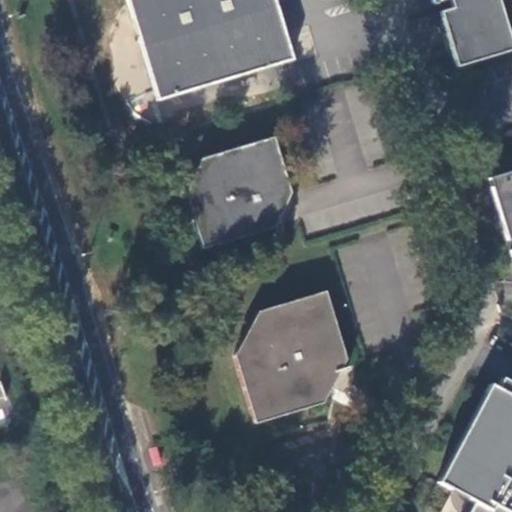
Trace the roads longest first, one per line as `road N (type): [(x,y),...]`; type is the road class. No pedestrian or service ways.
road 1 (unclassified): [(375,511),(484,314),(388,0)]
road 2 (secondary): [(132,511),(0,91)]
